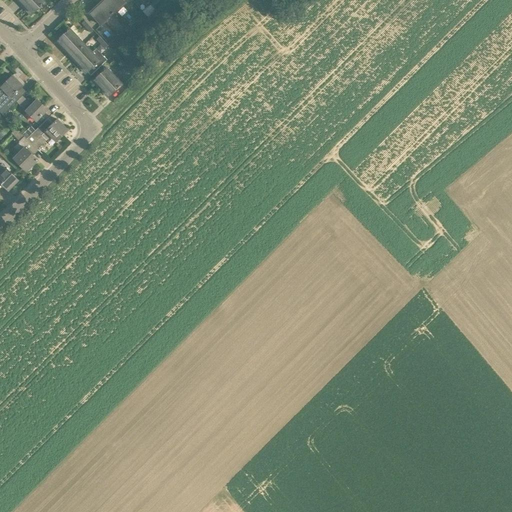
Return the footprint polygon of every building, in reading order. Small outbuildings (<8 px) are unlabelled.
[(42,0),(31,0),(23,8),(31,16),(45,2),(42,0)] [(123,0),(103,0),(102,2),(113,14),(126,2),(123,0)] [(154,0),(150,5),(154,10),(164,1),(162,0),(154,0)] [(102,2),(96,8),(89,13),(101,26),(113,14),(102,2)] [(63,50),(77,37),(70,29),(55,42),(63,50)] [(111,47),(115,44),(120,39),(117,36),(113,40),(108,43),(111,47)] [(70,58),(85,45),(77,37),(63,50),(66,54),(70,58)] [(92,53),(85,45),(70,58),(74,63),(78,66),(92,53)] [(92,53),(78,66),(85,74),(100,61),(92,53)] [(100,90),(114,76),(107,68),(92,81),(100,90)] [(0,111),(3,115),(8,111),(17,101),(12,97),(23,86),(12,76),(1,87),(6,93),(1,99),(5,103),(3,106),(3,107),(0,110),(0,111)] [(122,84),(114,76),(100,90),(107,98),(122,84)] [(23,109),(36,121),(47,110),(37,100),(32,106),(29,103),(23,109)] [(57,120),(47,130),(41,125),(35,131),(27,139),(37,149),(51,136),(56,142),(68,130),(57,120)] [(31,126),(23,134),(27,139),(35,131),(31,126)] [(18,168),(20,165),(27,172),(38,160),(32,155),(37,149),(27,139),(23,134),(16,128),(11,133),(19,141),(18,142),(19,143),(14,148),(19,153),(14,159),(15,160),(12,163),(18,168)] [(1,164),(0,164),(0,172),(0,182),(8,190),(18,180),(1,164)]
